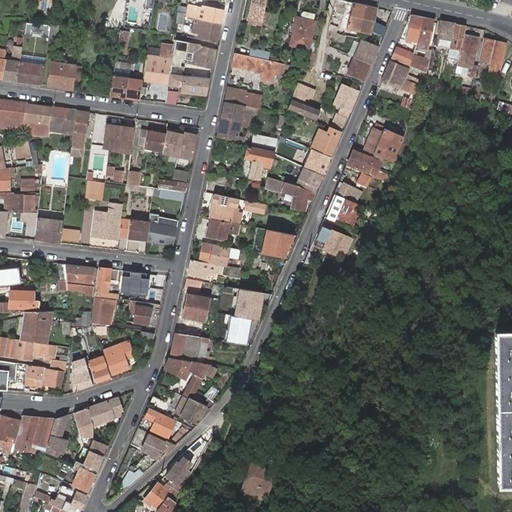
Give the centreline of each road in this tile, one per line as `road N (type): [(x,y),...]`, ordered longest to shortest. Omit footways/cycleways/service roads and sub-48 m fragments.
road 1 (residential): [(92,509),(112,507),(137,488),(245,376),(408,0)]
road 2 (residential): [(0,88),(212,117)]
road 3 (residential): [(0,246),(179,267)]
road 4 (residential): [(151,374),(58,404),(0,400)]
road 5 (residential): [(212,117),(179,267)]
road 6 (residential): [(151,374),(92,509)]
